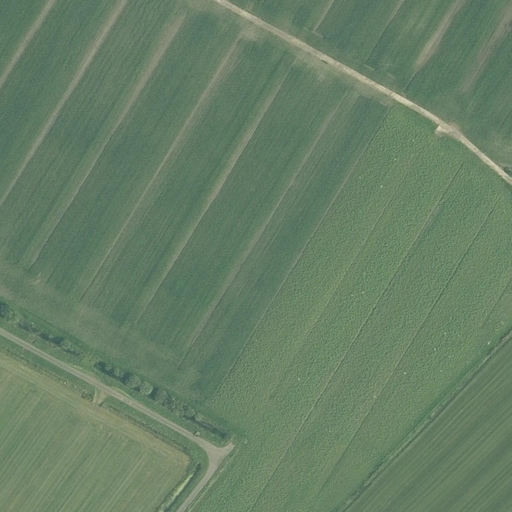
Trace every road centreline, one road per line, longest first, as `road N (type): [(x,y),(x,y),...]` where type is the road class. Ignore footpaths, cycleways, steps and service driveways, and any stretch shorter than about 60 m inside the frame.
road 1 (track): [(217,0),(430,118),(511,183)]
road 2 (unclassified): [(179,511),(213,467),(204,444),(0,331)]
